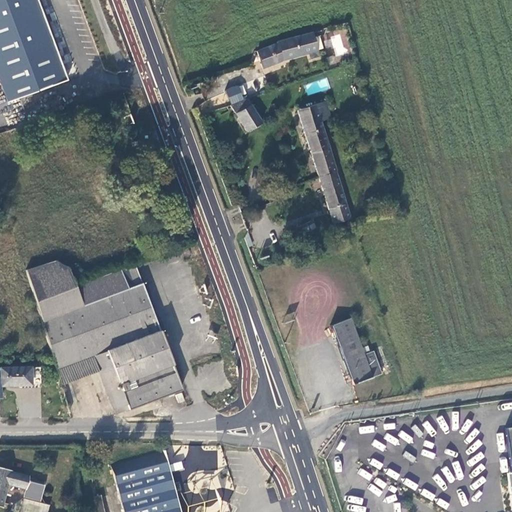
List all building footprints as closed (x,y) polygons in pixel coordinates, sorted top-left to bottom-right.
[(36,0),(0,0),(0,82),(7,102),(67,80),(46,24),(40,9),(36,0)] [(47,6),(40,9),(46,24),(53,21),(47,6)] [(318,50),(312,33),(277,43),(257,52),(263,68),(283,60),(318,50)] [(237,90),(228,93),(231,101),(240,97),(237,90)] [(246,99),(231,106),(247,131),(261,123),(246,99)] [(297,111),(318,176),(335,172),(331,159),(320,121),(331,118),(325,102),(297,111)] [(333,223),(349,218),(340,188),(335,172),(318,176),(333,223)] [(303,231),(297,234),(300,241),(308,236),(309,238),(310,240),(312,240),(314,240),(315,240),(316,238),(316,236),(315,232),(317,232),(311,220),(301,225),(303,231)] [(115,414),(181,389),(134,264),(75,286),(38,307),(60,384),(98,369),(115,414)] [(352,385),(382,375),(374,350),(364,353),(353,318),(332,324),(352,385)] [(0,371),(0,377),(0,386),(31,385),(30,367),(0,368),(0,371)] [(179,403),(184,400),(181,393),(175,395),(179,403)] [(175,511),(160,452),(110,465),(122,511),(175,511)] [(170,464),(171,471),(183,469),(181,461),(170,464)] [(10,471),(10,470),(0,467),(0,506),(1,507),(7,483),(25,488),(27,478),(28,476),(10,471)] [(43,482),(27,478),(25,488),(24,490),(40,493),(43,482)] [(46,511),(49,504),(23,498),(18,511),(46,511)]
